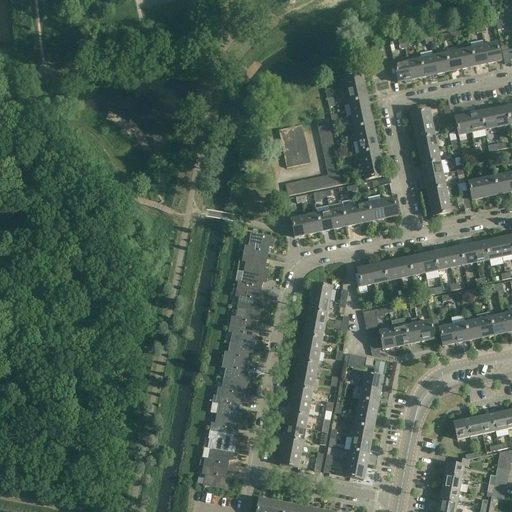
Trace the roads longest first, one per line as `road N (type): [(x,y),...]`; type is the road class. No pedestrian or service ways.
road 1 (residential): [(399,500),(273,475),(259,461),(301,267),(415,237)]
road 2 (residential): [(415,237),(393,107),(511,77)]
road 3 (residential): [(511,357),(432,377),(415,416)]
